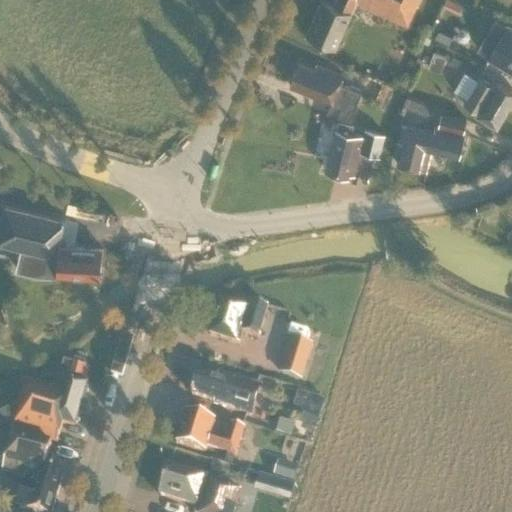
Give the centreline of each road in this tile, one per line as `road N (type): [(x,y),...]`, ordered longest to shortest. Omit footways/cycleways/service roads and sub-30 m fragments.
road 1 (unclassified): [(511,172),(459,197),(225,228),(181,208)]
road 2 (tertiary): [(95,511),(181,208)]
road 3 (unclassified): [(181,208),(261,0)]
road 4 (tertiary): [(181,208),(0,123)]
